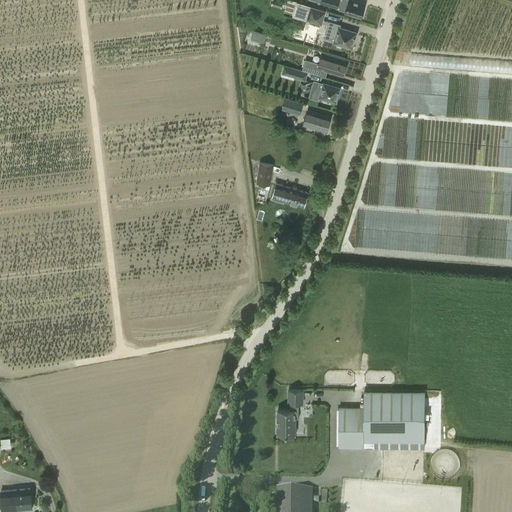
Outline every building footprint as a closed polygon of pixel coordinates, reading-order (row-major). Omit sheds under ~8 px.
[(312,0),(321,2),(320,3),(337,8),(338,7),(339,7),(339,9),(346,11),(345,12),(361,17),(365,3),(354,0),(312,0)] [(326,11),(312,7),(309,19),(322,23),(322,22),(330,25),(327,34),(337,37),(336,42),(353,47),(358,32),(341,27),(341,24),(331,21),(323,19),(326,11)] [(264,43),(266,35),(253,31),(250,39),(264,43)] [(305,60),(302,70),(308,72),(326,77),(327,72),(344,77),(348,62),(331,57),(331,58),(321,55),(319,63),(305,60)] [(308,72),(302,70),(284,65),(282,74),(305,81),(308,72)] [(324,83),(314,80),(309,98),(319,101),(320,97),(335,102),(340,88),(324,83)] [(304,103),(285,97),(282,108),(300,114),(304,103)] [(331,117),(308,110),(303,125),(326,132),(331,117)] [(274,164),(259,162),(256,182),(271,185),(274,164)] [(276,183),(272,198),(283,202),(284,200),(304,206),(308,192),(288,187),(276,183)] [(279,434),(294,434),(294,418),(298,418),(298,403),(302,403),(302,389),(290,389),(290,403),(291,403),(291,410),(279,410),(279,434)] [(425,391),(364,391),(364,407),(339,407),(339,409),(337,409),(336,445),(338,445),(338,447),(365,447),(365,440),(425,441),(425,391)] [(10,439),(1,440),(1,448),(11,447),(10,439)] [(30,488),(1,491),(3,508),(3,509),(3,511),(32,508),(30,488)] [(312,511),(312,489),(277,489),(276,511),(312,511)]
